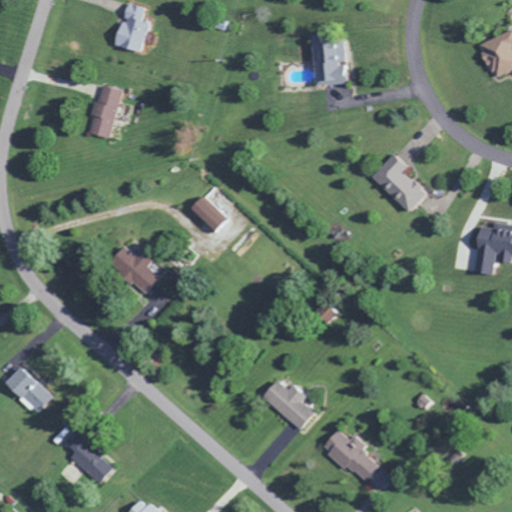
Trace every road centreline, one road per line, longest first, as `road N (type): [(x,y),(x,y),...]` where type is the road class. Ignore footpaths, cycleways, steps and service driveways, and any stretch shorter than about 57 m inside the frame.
road 1 (residential): [(287,511),(62,311),(19,253),(3,206),(1,157),(43,0)]
road 2 (residential): [(415,0),(412,46),(430,97),(467,139),(511,159)]
